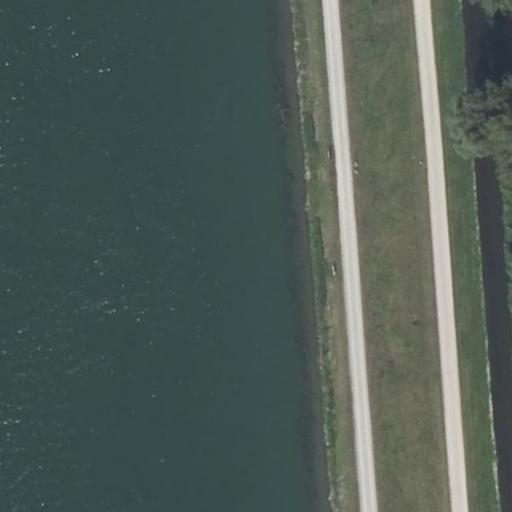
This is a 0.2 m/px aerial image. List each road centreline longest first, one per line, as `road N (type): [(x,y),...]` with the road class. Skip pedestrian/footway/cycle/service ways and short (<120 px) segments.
road 1 (track): [(419,0),(458,511)]
road 2 (track): [(366,511),(328,0)]
